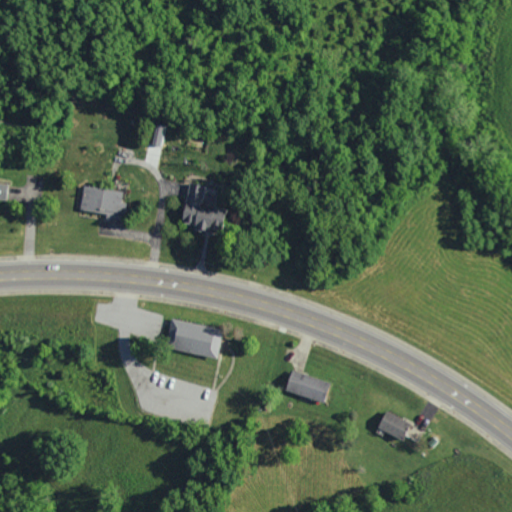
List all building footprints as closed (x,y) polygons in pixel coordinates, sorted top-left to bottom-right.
[(200,204),(204,187),(188,183),(178,223),(192,226),(191,228),(218,234),(225,210),(200,204)] [(120,191),(80,187),(78,211),(122,215),(123,203),(119,203),(120,191)] [(213,357),(217,327),(167,321),(163,350),(213,357)] [(320,405),(328,384),(290,368),(282,389),(320,405)] [(402,440),(409,423),(384,411),(376,428),(402,440)]
